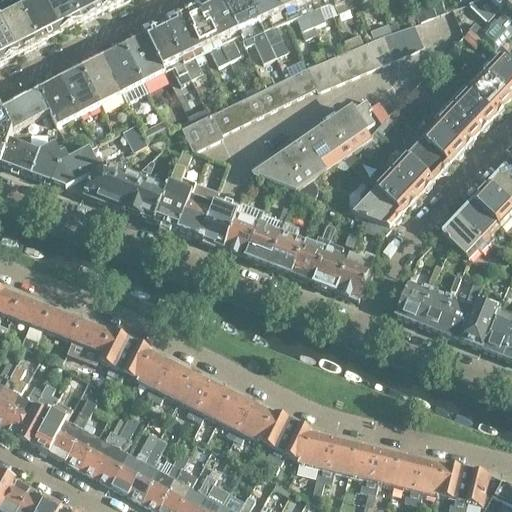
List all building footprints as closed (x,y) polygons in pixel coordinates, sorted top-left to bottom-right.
[(19,0),(17,1),(40,47),(60,37),(61,37),(42,0),(19,0)] [(69,0),(42,0),(61,37),(81,26),(82,25),(69,0)] [(69,0),(82,25),(103,15),(95,0),(69,0)] [(95,0),(103,15),(124,4),(121,0),(95,0)] [(247,0),(225,0),(221,2),(240,36),(244,45),(254,40),(261,54),(270,50),(247,0)] [(275,0),(247,0),(270,50),(276,62),(288,57),(282,44),(276,30),(286,26),(283,17),(275,0)] [(301,0),(275,0),(283,17),(293,12),(303,36),(314,31),(301,0)] [(301,0),(314,31),(326,25),(321,13),(329,9),(325,0),(301,0)] [(325,0),(332,15),(353,7),(350,0),(325,0)] [(488,26),(511,0),(489,0),(487,1),(486,1),(481,3),(468,7),(488,26)] [(511,0),(488,26),(482,32),(476,39),(493,55),(511,35),(511,0)] [(17,1),(0,9),(0,20),(19,57),(40,47),(17,1)] [(221,2),(202,11),(228,66),(241,60),(236,49),(244,45),(240,36),(221,2)] [(444,14),(440,3),(430,6),(435,18),(444,14)] [(434,21),(430,8),(413,14),(418,27),(434,21)] [(202,11),(185,20),(202,54),(209,51),(219,70),(228,66),(202,11)] [(0,20),(0,66),(19,57),(0,20)] [(185,20),(167,29),(193,83),(203,78),(198,68),(207,64),(202,54),(185,20)] [(482,32),(475,26),(469,32),(470,33),(476,39),(482,32)] [(399,34),(397,27),(388,30),(390,37),(399,34)] [(167,29),(146,38),(163,73),(171,69),(181,89),(193,83),(167,29)] [(390,38),(386,29),(367,37),(371,46),(383,41),(385,40),(390,38)] [(385,40),(383,41),(384,41),(393,64),(422,52),(413,30),(390,38),(385,40)] [(317,39),(314,31),(303,36),(306,44),(317,39)] [(476,39),(470,33),(463,40),(474,51),(481,44),(476,39)] [(146,38),(126,48),(145,87),(165,76),(163,73),(146,38)] [(364,48),(359,38),(343,45),(348,56),(364,48)] [(316,69),(306,73),(316,92),(317,96),(393,64),(384,41),(383,41),(371,46),(348,56),(327,64),(316,69)] [(511,72),(511,57),(502,47),(495,55),(495,56),(495,57),(511,72)] [(126,48),(105,59),(124,97),(145,87),(126,48)] [(344,56),(340,48),(329,52),(333,61),(344,56)] [(467,60),(455,49),(449,56),(461,67),(467,60)] [(316,69),(327,64),(322,53),(311,58),(316,69)] [(511,72),(495,57),(479,74),(511,104),(511,102),(511,72)] [(105,59),(83,70),(103,108),(124,97),(105,59)] [(437,67),(423,82),(431,90),(432,90),(446,75),(437,67)] [(83,70),(61,81),(81,119),(103,108),(83,70)] [(306,73),(297,77),(306,97),(316,92),(306,73)] [(479,74),(464,90),(495,120),(498,118),(501,118),(504,114),(505,110),(511,104),(479,74)] [(297,77),(284,84),(293,104),(306,97),(297,77)] [(61,81),(40,92),(50,116),(57,132),(81,119),(61,81)] [(284,84),(270,90),(280,110),(293,104),(284,84)] [(257,97),(265,93),(262,87),(244,95),(247,102),(257,97)] [(265,93),(257,97),(266,117),(280,110),(270,90),(265,93)] [(480,136),(482,134),(485,134),(489,130),(489,127),(495,120),(464,90),(449,107),(480,136)] [(40,92),(2,113),(13,136),(50,116),(40,92)] [(415,106),(420,101),(412,93),(407,99),(415,106)] [(245,102),(241,95),(227,102),(231,109),(245,102)] [(247,102),(244,103),(254,123),(266,117),(257,97),(247,102)] [(244,103),(221,114),(231,134),(254,123),(244,103)] [(371,113),(366,104),(255,180),(255,181),(254,183),(259,184),(259,182),(297,196),(363,150),(372,144),(364,133),(374,126),(369,119),(370,118),(368,115),(371,113)] [(449,107),(433,123),(464,153),(480,136),(449,107)] [(406,121),(396,111),(391,115),(401,125),(406,121)] [(2,113),(0,113),(0,167),(2,168),(10,143),(13,136),(2,113)] [(190,129),(207,120),(204,114),(187,123),(190,129)] [(221,114),(211,119),(220,139),(231,134),(221,114)] [(131,116),(123,120),(129,132),(137,128),(131,116)] [(186,132),(183,134),(193,157),(222,143),(220,139),(211,119),(186,132)] [(394,126),(388,120),(377,131),(383,138),(394,126)] [(161,122),(142,131),(149,145),(168,137),(161,122)] [(186,132),(182,123),(166,130),(171,140),(183,134),(186,132)] [(433,123),(417,140),(448,170),(456,161),(459,161),(463,157),(463,154),(464,153),(433,123)] [(109,132),(93,141),(97,149),(114,140),(109,132)] [(142,138),(125,147),(129,154),(146,146),(142,138)] [(149,146),(160,150),(164,139),(149,146)] [(90,140),(82,145),(87,152),(95,148),(90,140)] [(417,140),(402,156),(434,188),(447,174),(447,171),(448,170),(417,140)] [(10,143),(2,168),(32,180),(42,153),(40,155),(10,143)] [(375,157),(372,144),(363,150),(373,159),(375,157)] [(42,153),(32,180),(52,187),(60,168),(69,163),(65,155),(61,157),(55,147),(42,153)] [(60,168),(52,187),(58,190),(63,188),(65,193),(83,200),(92,178),(104,172),(100,164),(96,166),(89,152),(69,163),(60,168)] [(184,152),(170,189),(155,228),(178,237),(197,189),(182,183),(192,155),(184,152)] [(402,156),(386,172),(417,203),(425,194),(428,194),(432,190),(434,188),(402,156)] [(357,163),(352,158),(344,164),(351,169),(357,163)] [(150,159),(140,166),(150,171),(156,160),(150,159)] [(92,178),(83,200),(85,201),(119,214),(119,213),(132,179),(109,169),(104,172),(92,178)] [(511,208),(511,178),(505,171),(489,188),(511,208)] [(386,172),(371,189),(402,219),(409,211),(412,211),(416,207),(416,204),(417,203),(386,172)] [(132,179),(119,213),(125,215),(125,216),(142,222),(151,225),(155,227),(155,228),(170,189),(134,175),(132,179)] [(316,190),(313,185),(298,196),(315,203),(316,199),(317,196),(317,192),(316,190)] [(510,220),(511,221),(511,208),(489,188),(473,204),(501,229),(510,220)] [(219,197),(197,189),(178,237),(200,245),(201,246),(215,210),(214,210),(219,197)] [(371,189),(360,200),(365,205),(353,217),(364,222),(390,232),(395,226),(398,226),(401,222),(401,220),(402,219),(371,189)] [(473,204),(459,220),(489,248),(495,242),(492,239),(501,229),(473,204)] [(241,207),(236,218),(237,219),(224,255),(246,263),(246,262),(260,226),(264,216),(241,207)] [(237,219),(236,218),(222,213),(215,210),(201,246),(200,245),(199,247),(210,251),(217,254),(217,252),(224,255),(237,219)] [(260,226),(246,262),(269,271),(283,234),(286,227),(291,213),(285,210),(279,225),(263,219),(260,226)] [(442,237),(443,238),(469,263),(480,251),(483,254),(489,248),(459,220),(442,237)] [(390,232),(364,222),(359,233),(377,240),(378,239),(382,242),(391,233),(390,232)] [(283,234),(269,271),(291,280),(305,243),(297,240),(300,232),(286,227),(283,234)] [(305,243),(291,280),(313,288),(328,251),(336,231),(329,228),(326,230),(322,241),(318,240),(316,246),(305,243)] [(352,252),(356,244),(348,241),(344,249),(352,252)] [(328,251),(313,288),(336,297),(350,259),(342,256),(344,251),(330,246),(328,251)] [(350,259),(336,297),(359,306),(375,263),(366,259),(364,264),(350,259)] [(414,287),(409,285),(396,320),(417,328),(430,293),(439,271),(434,269),(428,285),(429,285),(428,288),(424,286),(422,290),(414,287)] [(430,293),(417,328),(439,337),(452,301),(461,280),(456,279),(451,293),(452,294),(450,297),(446,296),(445,299),(430,293)] [(452,301),(439,337),(461,345),(474,310),(475,306),(482,288),(474,285),(470,297),(474,299),(470,308),(452,301)] [(0,317),(11,322),(19,300),(0,292),(0,317)] [(19,300),(11,322),(30,329),(26,341),(21,350),(33,356),(42,334),(50,312),(19,300)] [(474,310),(461,345),(483,354),(498,315),(475,306),(474,310)] [(50,312),(42,334),(72,345),(81,324),(50,312)] [(498,315),(483,354),(504,362),(511,342),(511,317),(511,320),(498,315)] [(81,324),(72,345),(91,353),(88,359),(98,362),(100,356),(101,357),(112,336),(81,324)] [(8,332),(0,329),(0,340),(4,342),(8,332)] [(100,356),(98,362),(97,363),(111,370),(107,377),(115,381),(134,345),(113,334),(112,336),(101,357),(100,356)] [(138,385),(154,355),(134,345),(115,381),(122,385),(125,378),(138,385)] [(155,404),(173,367),(154,357),(138,386),(150,392),(147,400),(155,404)] [(66,365),(56,359),(51,367),(61,373),(66,365)] [(6,366),(0,376),(0,397),(14,371),(6,366)] [(173,367),(155,404),(161,407),(165,400),(178,406),(193,377),(173,367)] [(19,401),(24,390),(14,385),(21,373),(15,369),(14,371),(0,397),(0,430),(2,432),(19,401)] [(85,386),(90,378),(82,374),(78,382),(85,386)] [(193,377),(178,406),(191,413),(187,420),(195,424),(214,387),(193,377)] [(214,387),(195,424),(201,428),(205,420),(218,426),(233,397),(214,387)] [(34,409),(17,440),(33,448),(49,418),(58,401),(51,398),(55,393),(46,388),(40,398),(34,409)] [(117,395),(110,391),(106,397),(113,401),(117,395)] [(19,401),(2,432),(17,440),(34,409),(40,398),(31,392),(25,404),(19,401)] [(233,397),(218,426),(231,433),(227,440),(235,444),(253,407),(233,397)] [(49,418),(33,448),(49,457),(65,426),(59,423),(68,407),(64,404),(58,401),(49,418)] [(65,426),(49,457),(64,465),(95,408),(87,403),(73,430),(65,426)] [(235,444),(242,448),(245,440),(258,447),(273,417),(253,407),(235,444)] [(95,408),(64,465),(80,474),(96,443),(90,439),(94,431),(89,429),(91,425),(93,427),(99,416),(97,415),(99,410),(95,408)] [(272,451),(267,462),(274,466),(294,425),(274,415),(273,417),(259,444),(272,451)] [(96,443),(80,474),(96,482),(127,427),(120,423),(112,436),(111,435),(104,447),(96,443)] [(294,425),(274,466),(281,469),(286,458),(301,465),(315,438),(315,436),(294,425)] [(127,427),(96,482),(111,491),(128,460),(122,457),(135,432),(127,427)] [(190,433),(184,429),(181,433),(188,437),(190,433)] [(128,460),(111,491),(127,499),(155,445),(157,441),(149,437),(135,464),(128,460)] [(336,443),(315,438),(299,468),(320,473),(317,485),(325,487),(336,443)] [(336,443),(325,487),(332,489),(335,477),(350,480),(358,448),(336,443)] [(155,445),(127,499),(142,508),(164,468),(157,464),(164,450),(155,445)] [(358,448),(350,480),(363,484),(360,496),(369,498),(379,453),(358,448)] [(379,453),(369,498),(376,499),(379,488),(394,491),(402,459),(379,453)] [(164,468),(142,508),(150,511),(160,511),(180,474),(188,459),(179,455),(172,468),(168,467),(167,469),(164,468)] [(402,459),(394,491),(407,495),(404,506),(412,508),(423,464),(402,459)] [(445,469),(423,464),(412,508),(420,510),(423,498),(437,502),(445,469)] [(438,500),(451,503),(449,511),(457,511),(468,473),(445,467),(445,469),(438,500)] [(208,480),(216,484),(220,477),(212,472),(208,480)] [(468,473),(457,511),(465,511),(467,507),(483,511),(490,504),(501,485),(491,480),(491,479),(468,473)] [(180,474),(160,511),(179,511),(190,494),(196,482),(190,479),(180,474)] [(0,511),(14,484),(0,476),(0,511)] [(190,494),(179,511),(200,511),(215,485),(216,484),(208,480),(198,498),(190,494)] [(20,511),(31,493),(14,484),(0,511),(20,511)] [(220,511),(228,499),(229,496),(220,491),(222,488),(215,485),(200,511),(220,511)] [(325,487),(317,485),(314,497),(322,499),(325,487)] [(511,509),(511,489),(501,485),(492,500),(511,509)] [(290,497),(275,488),(272,492),(288,501),(290,497)] [(31,493),(20,511),(39,511),(46,501),(31,493)] [(377,500),(376,499),(369,498),(366,510),(374,511),(377,500)] [(241,511),(244,508),(228,499),(220,511),(241,511)] [(273,511),(278,505),(268,500),(261,511),(273,511)] [(46,501),(39,511),(59,511),(61,509),(46,501)] [(244,508),(241,511),(251,511),(255,505),(248,501),(244,508)]
